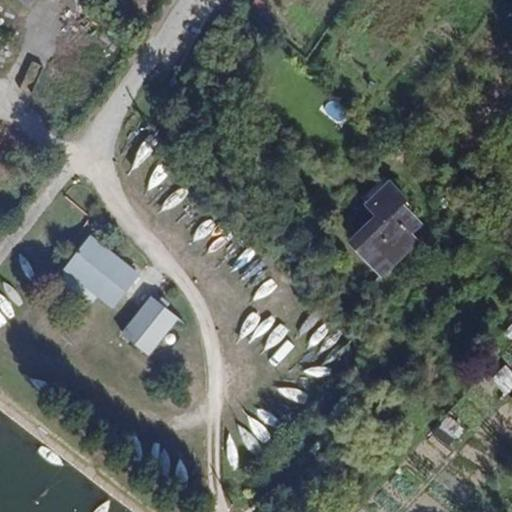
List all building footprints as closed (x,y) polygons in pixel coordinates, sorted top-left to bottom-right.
[(34,0),(16,0),(26,9),(34,0)] [(378,254),(390,268),(416,244),(408,235),(418,226),(400,207),(404,203),(387,184),(366,205),(377,217),(358,234),(365,241),(355,251),(367,263),(378,254)] [(89,238),(63,270),(109,308),(135,275),(89,238)] [(378,254),(367,263),(381,277),(390,268),(378,254)] [(150,298),(121,335),(145,355),(175,318),(150,298)] [(504,397),(511,392),(511,370),(510,366),(492,376),(504,397)] [(456,440),(464,427),(447,416),(438,429),(456,440)]
